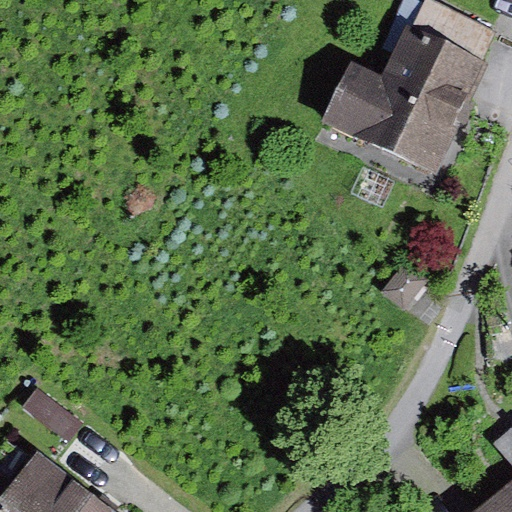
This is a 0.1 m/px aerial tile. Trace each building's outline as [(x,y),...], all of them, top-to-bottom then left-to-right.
[(407,0),(383,52),(396,57),(410,28),(414,30),(425,8),(407,0)] [(414,30),(483,63),(497,34),(428,1),(425,8),(414,30)] [(414,30),(410,28),(396,57),(383,83),(351,67),(323,124),(434,178),(488,65),(483,63),(414,30)] [(406,265),(383,297),(406,314),(429,282),(406,265)] [(36,394),(24,410),(70,445),(82,428),(36,394)] [(511,433),(495,448),(511,467),(511,433)] [(108,511),(39,459),(0,508),(0,511),(108,511)] [(511,511),(511,489),(485,511),(511,511)]
